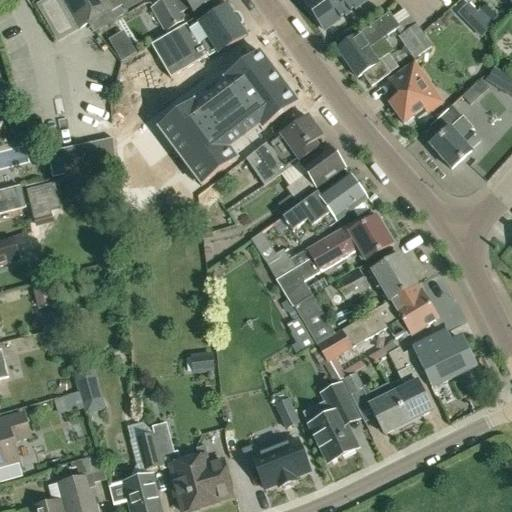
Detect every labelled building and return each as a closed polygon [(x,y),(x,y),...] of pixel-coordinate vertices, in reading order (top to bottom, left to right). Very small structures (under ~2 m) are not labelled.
[(44,0),(36,5),(57,40),(57,42),(78,30),(124,4),(127,9),(142,0),(44,0)] [(193,13),(214,0),(176,0),(174,1),(173,0),(165,0),(151,9),(165,33),(166,33),(168,36),(185,26),(183,23),(185,21),(181,13),(190,8),(193,13)] [(310,0),(304,4),(324,32),(368,2),(367,0),(310,0)] [(494,25),(479,10),(476,13),(468,4),(457,14),(481,39),(494,25)] [(185,26),(168,36),(151,46),(164,68),(170,79),(195,64),(217,52),(219,55),(246,37),(239,27),(240,22),(236,16),(232,15),(226,6),(199,24),(195,19),(185,26)] [(347,64),(383,40),(397,30),(399,28),(388,13),(337,50),(347,64)] [(416,24),(412,18),(399,28),(397,30),(401,35),(398,37),(414,59),(432,47),(416,24)] [(393,52),(383,40),(347,64),(357,79),(363,75),(372,87),(390,75),(380,62),(388,55),(393,52)] [(194,103),(158,130),(201,187),(237,160),(230,151),(259,128),(262,131),(298,104),(260,54),(259,55),(224,81),(226,84),(196,106),(194,103)] [(416,120),(430,111),(428,107),(434,102),(430,96),(433,93),(424,80),(425,79),(414,63),(389,80),(400,96),(389,103),(403,124),(414,117),(416,120)] [(480,81),(468,91),(474,98),(486,87),(480,81)] [(462,118),(461,117),(452,106),(429,127),(439,138),(430,146),(451,170),(471,153),(469,151),(479,142),(469,130),(472,128),(463,117),(462,118)] [(264,187),(319,149),(314,142),(321,137),(308,118),(281,136),(282,137),(269,146),(277,157),(266,164),(270,169),(258,178),(264,187)] [(279,205),(287,216),(298,208),(313,197),(309,190),(315,186),(317,188),(344,169),(329,147),(302,167),(308,175),(289,189),(293,195),(279,205)] [(298,208),(287,216),(283,219),(293,233),(294,232),(307,223),(311,229),(325,219),(330,227),(367,201),(349,176),(320,197),(318,194),(314,197),(313,197),(298,208)] [(146,180),(120,183),(122,202),(148,200),(146,180)] [(0,214),(26,208),(20,186),(0,191),(0,214)] [(27,205),(30,215),(48,210),(45,200),(27,205)] [(393,245),(377,218),(364,225),(361,220),(304,253),(303,252),(289,260),(295,269),(275,280),(283,294),(320,273),(358,251),(364,261),(393,245)] [(421,251),(438,241),(433,232),(416,242),(421,251)] [(0,268),(20,262),(13,238),(0,242),(0,268)] [(275,280),(295,269),(289,260),(286,255),(284,250),(264,262),(267,267),(275,280)] [(389,302),(417,286),(399,256),(368,274),(377,288),(379,287),(389,302)] [(333,308),(368,289),(357,270),(334,283),(334,284),(322,290),(333,308)] [(417,286),(389,302),(360,319),(360,321),(335,335),(317,346),(327,362),(326,363),(323,364),(331,378),(335,384),(343,380),(355,374),(354,374),(387,355),(388,354),(385,349),(344,372),(336,358),(370,338),(371,339),(388,328),(395,340),(408,332),(411,336),(435,323),(437,321),(417,286)] [(312,296),(294,307),(317,346),(335,335),(312,296)] [(287,311),(292,322),(286,325),(291,333),(290,335),(295,343),(291,346),(296,356),(315,346),(298,318),(293,308),(287,311)] [(447,347),(441,335),(412,349),(428,381),(432,389),(474,367),(460,340),(447,347)] [(122,348),(129,347),(128,336),(117,337),(117,342),(122,348)] [(401,380),(389,386),(393,394),(408,423),(431,412),(418,386),(428,381),(412,349),(403,354),(399,347),(388,354),(387,355),(401,380)] [(0,379),(8,377),(2,351),(0,351),(0,379)] [(212,354),(197,355),(199,374),(214,373),(212,354)] [(79,390),(96,385),(92,369),(74,374),(79,390)] [(366,397),(355,374),(343,380),(359,413),(370,407),(384,435),(408,423),(393,394),(389,386),(366,397)] [(359,421),(353,409),(341,385),(323,395),(333,415),(310,426),(328,463),(357,449),(346,428),(359,421)] [(78,411),(86,409),(80,393),(54,402),(59,415),(77,409),(78,411)] [(277,407),(276,407),(286,429),(299,424),(289,402),(277,407)] [(0,482),(22,476),(12,441),(30,437),(23,414),(0,420),(0,482)] [(143,471),(162,467),(154,435),(143,423),(137,416),(131,418),(136,439),(135,439),(143,471)] [(199,511),(201,508),(208,507),(196,460),(181,464),(177,452),(174,453),(166,424),(152,427),(154,435),(162,467),(163,470),(171,468),(182,511),(199,511)] [(278,485),(279,489),(295,482),(294,479),(310,472),(297,441),(280,448),(277,442),(253,451),(252,448),(243,452),(248,465),(253,463),(264,490),(278,485)] [(27,511),(96,511),(91,490),(96,488),(95,485),(107,481),(99,455),(81,461),(86,475),(86,478),(59,485),(63,500),(27,509),(27,511)] [(207,465),(205,458),(196,460),(208,507),(217,504),(217,502),(232,498),(223,461),(207,465)] [(161,511),(152,476),(123,484),(124,486),(109,489),(113,505),(128,502),(130,511),(161,511)]
